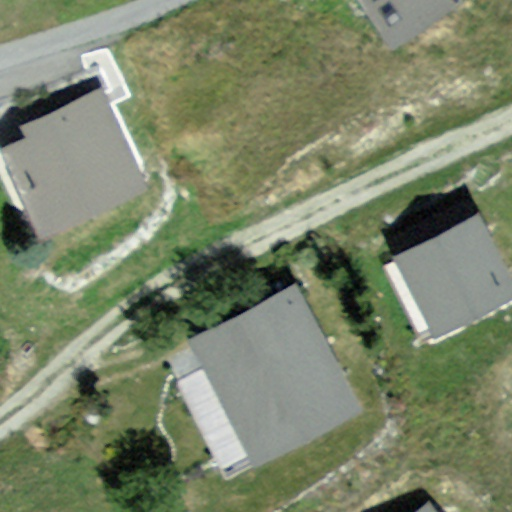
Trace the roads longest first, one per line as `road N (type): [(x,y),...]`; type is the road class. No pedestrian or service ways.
road 1 (residential): [(0,422),(162,287),(511,119)]
road 2 (residential): [(168,0),(0,56)]
